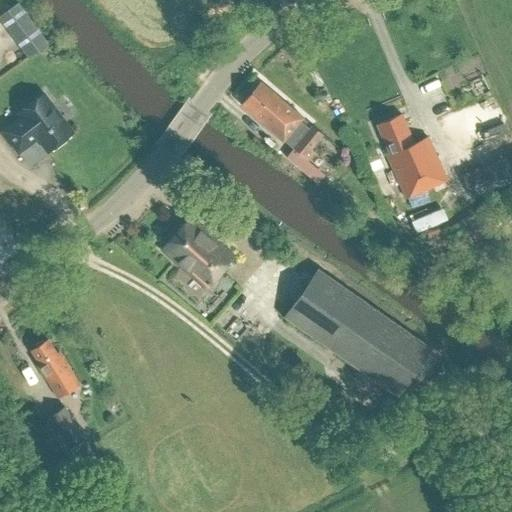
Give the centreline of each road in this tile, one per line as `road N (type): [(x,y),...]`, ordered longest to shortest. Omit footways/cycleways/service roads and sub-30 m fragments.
road 1 (unknown): [(84,232),(328,449),(373,448),(431,420),(479,423),(511,481)]
road 2 (tertiary): [(0,294),(97,222),(253,41),(311,0)]
